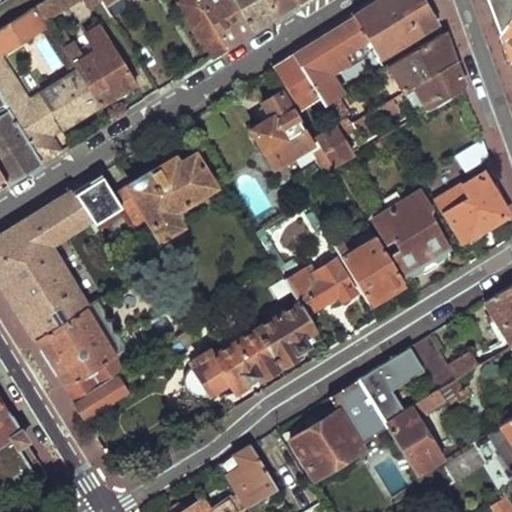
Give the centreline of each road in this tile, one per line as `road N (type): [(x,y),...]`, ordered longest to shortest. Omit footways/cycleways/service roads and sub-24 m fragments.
road 1 (residential): [(104,511),(511,254)]
road 2 (residential): [(350,0),(0,215)]
road 3 (residential): [(0,342),(104,511)]
road 4 (residential): [(511,140),(461,0)]
